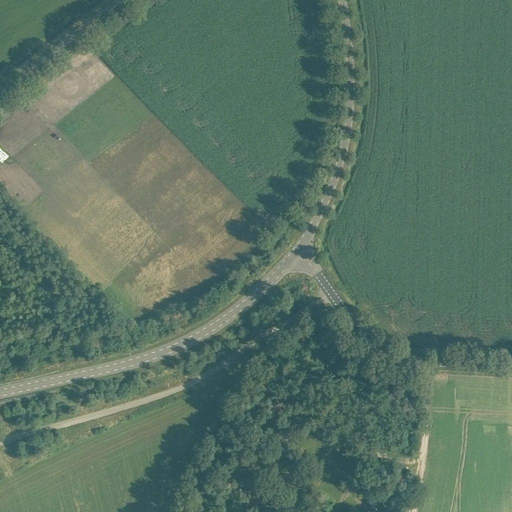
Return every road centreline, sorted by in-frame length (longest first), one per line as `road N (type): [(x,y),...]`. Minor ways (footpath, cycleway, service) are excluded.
road 1 (tertiary): [(0,394),(185,344),(233,310),(297,242)]
road 2 (unclassified): [(511,366),(410,359),(381,348),(297,242)]
road 3 (tertiary): [(297,242),(342,127),(343,0)]
